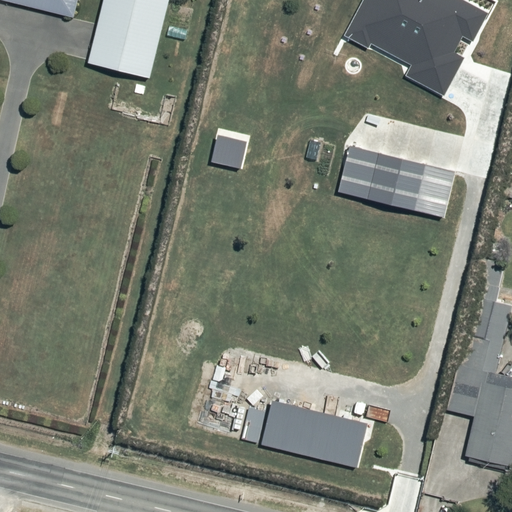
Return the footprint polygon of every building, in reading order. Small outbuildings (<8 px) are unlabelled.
[(4,0),(72,17),(75,0),(4,0)] [(167,0),(101,0),(86,62),(148,78),(167,0)] [(465,0),(361,0),(343,35),(367,47),(370,42),(410,63),(404,75),(443,95),(463,57),(453,52),(461,37),(472,43),(488,12),(465,0)] [(246,141),(217,133),(209,160),(239,168),(246,141)] [(454,170),(348,145),(337,191),(443,217),(454,170)] [(473,414),(463,455),(511,466),(511,376),(495,373),(511,305),(496,301),(505,262),(484,257),(448,408),(473,414)] [(368,422),(270,398),(259,444),(357,468),(368,422)]
